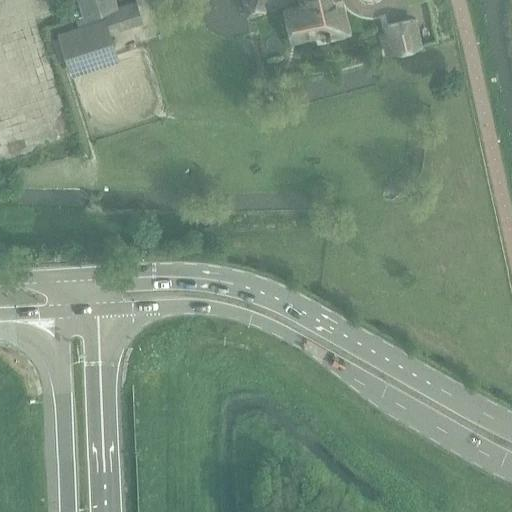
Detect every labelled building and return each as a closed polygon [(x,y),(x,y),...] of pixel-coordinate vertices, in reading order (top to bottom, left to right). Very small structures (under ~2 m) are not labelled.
[(65,0),(72,20),(118,6),(116,0),(65,0)] [(138,0),(135,0),(118,6),(124,22),(143,16),(138,0)] [(332,36),(347,32),(339,0),(305,0),(307,7),(286,11),(293,40),(313,35),(331,31),(332,36)] [(422,46),(416,17),(382,24),(385,37),(381,38),(384,54),(422,46)] [(105,18),(58,33),(68,64),(114,49),(105,18)] [(208,230),(194,230),(195,238),(209,238),(208,230)]
